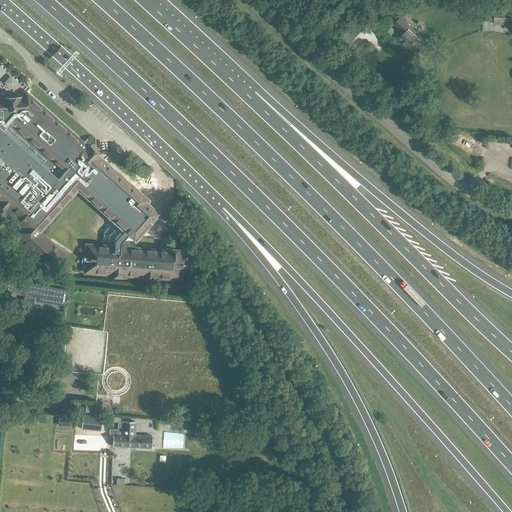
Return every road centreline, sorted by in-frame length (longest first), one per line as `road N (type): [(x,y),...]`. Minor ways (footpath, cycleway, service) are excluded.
road 1 (motorway): [(44,0),(186,128),(511,471)]
road 2 (motorway): [(511,408),(384,264),(102,0)]
road 3 (motorway): [(229,208),(507,511)]
road 4 (motorway): [(511,346),(247,94)]
road 5 (motorway): [(229,208),(341,365),(405,511)]
road 6 (unclassified): [(245,0),(425,161),(511,217)]
road 7 (motorway): [(511,293),(247,94)]
road 8 (motorway): [(4,0),(229,208)]
road 9 (motorway): [(247,94),(143,0)]
